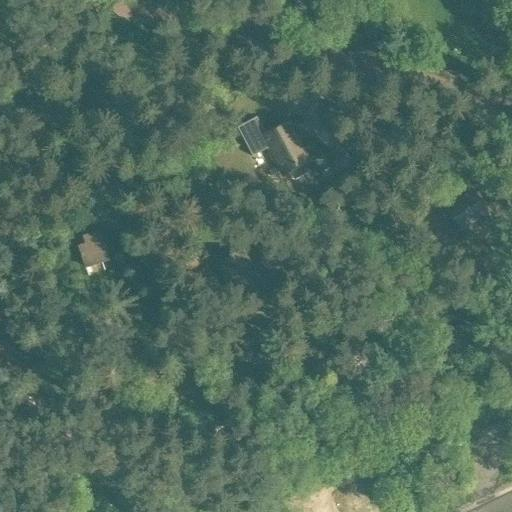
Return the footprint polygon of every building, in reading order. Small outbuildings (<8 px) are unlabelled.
[(311,164),(289,122),(264,136),(255,121),(237,130),(252,159),(266,151),(281,179),(288,175),(291,180),(295,182),(306,176),(307,172),(304,167),(311,164)] [(346,191),(361,179),(353,169),(338,181),(346,191)] [(491,224),(485,216),(488,214),(473,194),(448,212),(462,232),(477,221),(483,230),(491,224)] [(86,268),(110,260),(101,234),(85,238),(88,246),(81,248),(86,268)] [(234,304),(263,290),(244,250),(215,265),(234,304)] [(475,354),(472,329),(439,332),(433,332),(435,357),(475,354)]
